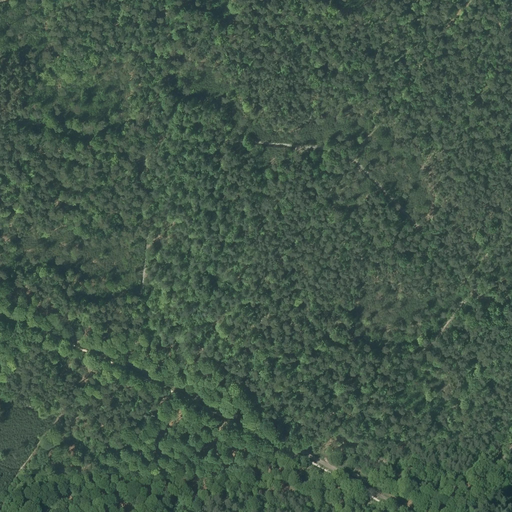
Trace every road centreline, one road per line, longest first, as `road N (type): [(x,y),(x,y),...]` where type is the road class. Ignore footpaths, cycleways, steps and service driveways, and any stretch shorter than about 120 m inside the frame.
road 1 (unknown): [(417,452),(380,449),(334,421),(261,395),(219,354),(199,346),(157,377),(71,406),(42,409),(0,394)]
road 2 (track): [(0,309),(245,421),(403,511)]
road 3 (unknown): [(511,326),(403,471),(438,511)]
road 4 (track): [(0,509),(44,432),(112,363)]
